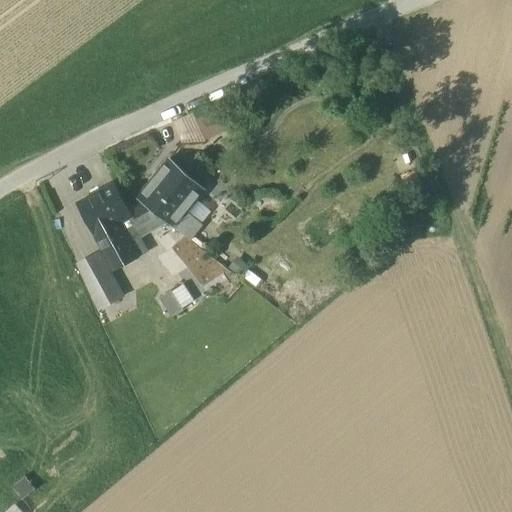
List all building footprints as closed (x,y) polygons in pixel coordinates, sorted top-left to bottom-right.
[(220,108),(195,120),(205,141),(230,129),(220,108)] [(205,141),(195,120),(192,114),(173,123),(182,144),(206,143),(205,141)] [(171,160),(138,200),(155,213),(167,223),(174,228),(189,240),(202,225),(186,212),(196,200),(205,189),(171,160)] [(423,186),(417,171),(401,176),(406,192),(423,186)] [(133,226),(155,213),(138,200),(127,206),(115,184),(78,204),(115,272),(138,260),(135,255),(146,249),(140,238),(133,226)] [(211,213),(196,200),(186,212),(202,225),(211,213)] [(167,223),(155,213),(133,226),(140,238),(167,223)] [(104,293),(110,303),(121,297),(98,255),(77,267),(92,299),(104,293)] [(250,268),(237,258),(229,268),(242,279),(250,268)] [(180,304),(183,310),(194,302),(183,285),(172,292),(173,294),(180,304)] [(104,293),(92,299),(97,310),(110,303),(104,293)] [(162,301),(169,311),(180,304),(173,294),(162,301)] [(180,304),(169,311),(172,317),(183,310),(180,304)] [(14,485),(24,497),(36,487),(26,475),(14,485)] [(25,511),(17,502),(4,511),(1,511),(0,510),(0,511),(25,511)]
